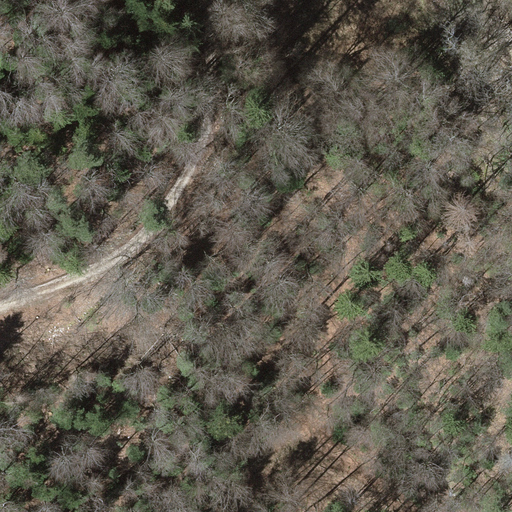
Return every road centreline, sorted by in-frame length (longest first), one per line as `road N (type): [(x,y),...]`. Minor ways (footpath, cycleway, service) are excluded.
road 1 (track): [(0,305),(106,265),(163,214),(198,159),(216,98),(210,0)]
road 2 (track): [(210,511),(294,452),(323,453),(356,468),(409,511)]
